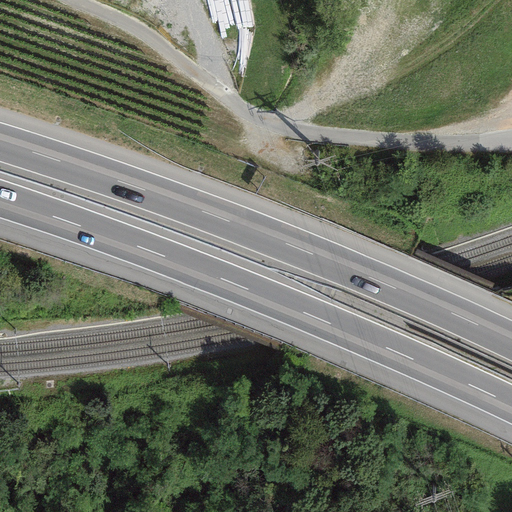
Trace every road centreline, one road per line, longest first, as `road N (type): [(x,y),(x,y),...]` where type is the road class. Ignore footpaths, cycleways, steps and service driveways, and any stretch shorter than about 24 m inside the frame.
road 1 (motorway): [(0,200),(222,280),(511,407)]
road 2 (motorway): [(511,341),(170,198),(0,142)]
